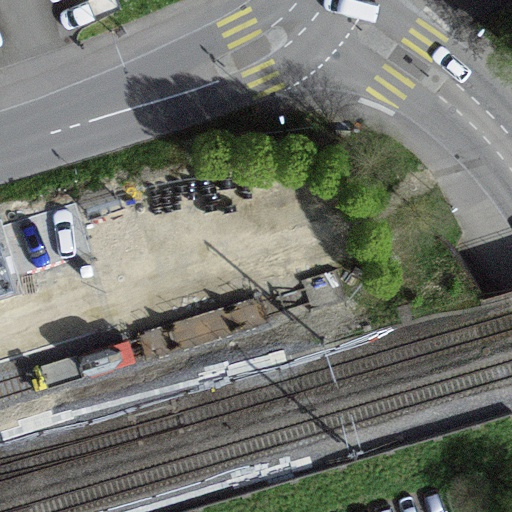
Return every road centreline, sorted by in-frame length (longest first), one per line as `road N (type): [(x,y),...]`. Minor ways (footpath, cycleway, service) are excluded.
road 1 (residential): [(309,8),(281,37),(223,71),(0,148)]
road 2 (residential): [(511,153),(447,93),(309,8)]
